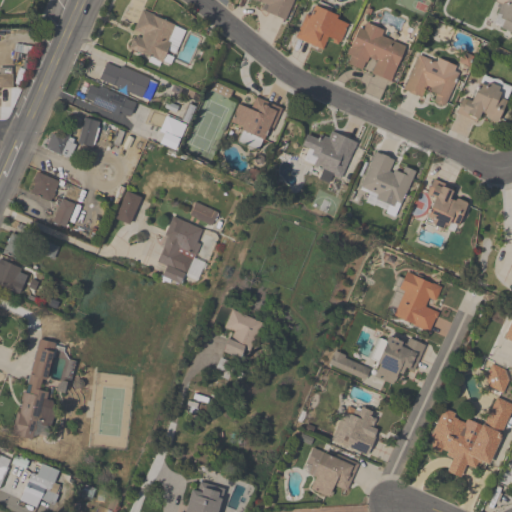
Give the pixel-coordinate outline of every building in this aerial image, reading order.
[(262,13),(286,22),(294,0),(252,0),(265,5),(262,13)] [(511,0),(498,0),(492,16),(502,20),(499,30),(511,34),(511,0)] [(328,42),(340,47),(350,20),(309,4),(295,40),(324,51),(328,42)] [(186,28),(142,10),(125,49),(169,67),(186,28)] [(391,83),(408,45),(360,24),(343,63),(363,71),(367,61),(375,65),(371,75),(391,83)] [(403,92),(429,102),(428,102),(446,109),(461,67),(418,51),(403,92)] [(158,82),(107,60),(98,80),(149,102),(158,82)] [(0,88),(11,88),(11,76),(0,75),(0,88)] [(457,112),(499,127),(509,100),(501,97),(504,88),(480,80),(473,101),(463,97),(457,112)] [(130,119),(136,100),(89,84),(83,102),(130,119)] [(281,109),(254,98),(250,108),(238,103),(229,125),(244,131),(242,135),(266,145),(281,109)] [(77,144),(91,148),(99,124),(85,119),(77,144)] [(52,131),(45,150),(69,159),(74,145),(67,142),(69,137),(52,131)] [(323,171),(321,176),(343,184),(357,143),(328,133),(325,141),(305,134),(300,151),(306,153),(303,164),(323,171)] [(398,217),(414,170),(404,166),(401,174),(391,170),(394,160),(373,152),(359,191),(369,195),(365,205),(398,217)] [(59,183),(37,174),(28,195),(50,204),(59,183)] [(450,197),(454,188),(434,181),(419,221),(456,234),(467,203),(450,197)] [(114,220),(130,226),(141,198),(125,192),(114,220)] [(74,205),(59,200),(52,224),(67,229),(74,205)] [(203,229),(171,217),(155,263),(166,267),(161,279),(184,287),(203,229)] [(18,261),(26,239),(10,232),(2,255),(18,261)] [(58,248),(43,241),(37,253),(53,260),(58,248)] [(0,287),(20,294),(28,271),(0,261),(0,287)] [(430,333),(438,312),(431,310),(440,286),(405,272),(388,317),(430,333)] [(262,326),(232,311),(223,329),(232,334),(224,352),(245,362),(262,326)] [(511,315),(502,340),(511,344),(511,315)] [(425,345),(405,337),(401,345),(379,336),(370,359),(378,362),(372,377),(396,387),(404,368),(415,372),(425,345)] [(54,343),(36,339),(15,437),(35,442),(37,433),(48,435),(55,402),(47,401),(49,392),(44,391),(54,343)] [(364,382),(370,370),(348,360),(342,372),(364,382)] [(503,395),(511,375),(511,372),(491,363),(481,384),(503,395)] [(487,471),(511,412),(511,403),(494,396),(478,434),(457,425),(460,416),(443,409),(426,447),(451,458),(445,472),(460,479),(467,462),(487,471)] [(379,417),(344,404),(330,443),(365,456),(379,417)] [(309,490),(330,498),(334,488),(347,494),(359,463),(312,446),(303,470),(314,474),(309,490)] [(0,481),(9,462),(0,457),(0,481)] [(32,475),(18,500),(36,510),(42,499),(51,504),(57,493),(50,488),(57,474),(42,465),(36,476),(32,475)] [(184,511),(217,511),(224,489),(199,483),(197,492),(190,490),(184,511)]
